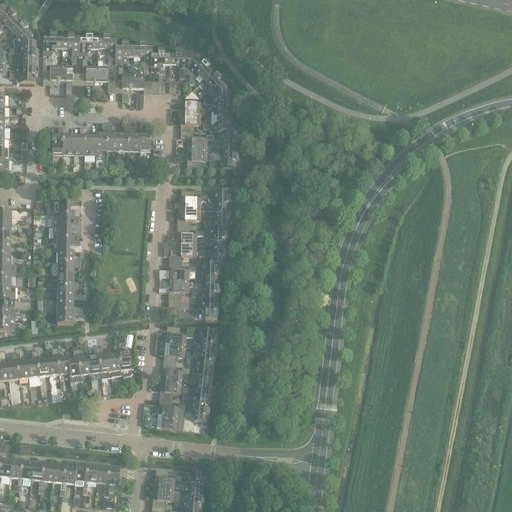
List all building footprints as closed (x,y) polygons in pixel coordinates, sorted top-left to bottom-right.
[(1,11),(0,10),(0,27),(1,26),(2,27),(4,27),(5,26),(10,32),(18,24),(14,19),(16,18),(12,14),(10,15),(4,8),(1,11)] [(18,24),(10,32),(15,37),(14,38),(14,40),(15,41),(12,44),(17,49),(31,43),(30,42),(33,39),(27,32),(28,30),(24,26),(22,28),(18,24)] [(43,39),(43,45),(43,58),(51,58),(51,54),(53,54),(54,53),(54,51),(62,51),(62,40),(56,40),(56,37),(50,37),(50,39),(43,39)] [(68,40),(62,40),(62,51),(69,52),(69,53),(71,54),(72,54),(72,65),(76,66),(76,59),(80,59),(80,40),(73,40),(74,37),(68,37),(68,40)] [(86,40),(80,40),(80,59),(87,59),(87,55),(89,55),(90,53),(90,52),(98,52),(98,40),(92,40),(92,38),(86,38),(86,40)] [(104,40),(98,40),(98,52),(105,52),(105,53),(107,55),(108,55),(108,66),(112,66),(112,59),(115,59),(116,48),(116,41),(109,40),(109,38),(104,38),(104,40)] [(31,43),(17,49),(17,52),(10,52),(10,56),(21,56),(21,57),(23,59),(24,59),(24,66),(35,67),(36,61),(38,61),(38,55),(36,55),(36,45),(32,45),(31,43)] [(122,48),(116,48),(115,59),(115,67),(123,67),(123,62),(124,62),(126,61),(126,60),(134,60),(134,48),(128,48),(128,45),(122,45),(122,48)] [(139,48),(134,48),(134,60),(141,60),(141,61),(143,63),(144,63),(144,74),(148,74),(148,67),(151,67),(152,55),(152,48),(145,48),(145,46),(139,46),(139,48)] [(158,56),(152,55),(151,67),(151,74),(159,74),(159,70),(160,70),(162,69),(162,67),(169,67),(170,56),(164,56),(164,53),(158,53),(158,56)] [(175,56),(170,56),(169,67),(177,68),(177,69),(178,70),(180,70),(180,81),(184,82),(184,75),(187,75),(193,61),(191,60),(191,56),(181,56),(181,53),(175,53),(175,56)] [(194,61),(193,61),(187,75),(191,80),(194,77),(195,78),(197,78),(198,77),(204,82),(212,74),(208,70),(210,68),(206,64),(204,66),(197,59),(194,61)] [(35,67),(24,66),(24,74),(22,74),(21,75),(21,77),(10,77),(10,81),(16,81),(16,85),(35,85),(35,79),(38,78),(38,72),(35,72),(35,67)] [(73,69),(51,68),(50,68),(50,69),(50,88),(58,88),(58,84),(72,84),(73,69)] [(109,69),(87,69),(86,69),(86,88),(94,89),(94,84),(108,85),(109,69)] [(212,74),(204,82),(209,88),(208,89),(208,91),(209,92),(206,95),(210,100),(225,94),(224,92),(227,90),(220,82),(222,81),(218,77),(216,78),(212,74)] [(144,77),(123,77),(122,77),(122,96),(130,96),(130,92),(144,92),(144,77)] [(225,94),(210,100),(210,102),(204,102),(204,106),(215,107),(215,108),(216,109),(217,109),(217,117),(229,117),(229,111),(232,111),(232,106),(229,106),(229,96),(225,96),(225,94)] [(200,106),(181,105),(181,113),(185,113),(185,128),(200,128),(200,106)] [(229,117),(217,117),(217,125),(216,125),(215,126),(214,127),(203,127),(203,132),(210,132),(210,135),(217,135),(229,135),(229,129),(231,129),(231,123),(229,123),(229,117)] [(103,136),(96,136),(96,141),(96,153),(107,154),(107,126),(102,126),(102,132),(103,132),(103,136)] [(112,127),(107,126),(107,154),(118,154),(118,137),(112,137),(112,132),(112,127)] [(124,137),(118,137),(118,154),(128,154),(129,127),(124,127),(124,132),(124,137)] [(134,127),(129,127),(128,154),(139,154),(140,137),(133,137),(133,133),(134,133),(134,127)] [(146,137),(140,137),(139,154),(151,155),(151,127),(146,127),(146,133),(146,137)] [(52,158),(63,158),(63,130),(58,130),(58,136),(59,136),(59,140),(52,140),(52,158)] [(68,131),(63,130),(63,158),(74,158),(74,141),(68,141),(68,136),(68,131)] [(80,141),(74,141),(74,158),(84,158),(85,131),(80,131),(80,136),(81,136),(80,141)] [(90,131),(85,131),(84,158),(96,158),(96,153),(96,141),(89,141),(89,137),(90,137),(90,131)] [(217,135),(217,143),(222,143),(222,144),(223,146),(224,146),(224,153),(236,153),(236,148),(238,148),(238,142),(236,142),(236,135),(229,135),(217,135)] [(207,142),(193,142),(188,141),(188,149),(192,150),(192,164),(207,164),(207,143),(207,142)] [(0,151),(0,162),(9,163),(9,152),(4,151),(4,152),(0,151)] [(236,153),(224,153),(224,161),(223,161),(221,162),(221,164),(210,163),(210,168),(217,168),(217,171),(235,172),(236,165),(238,165),(238,159),(236,159),(236,153)] [(9,163),(0,162),(0,174),(8,174),(9,163)] [(230,195),(211,194),(211,202),(215,203),(215,204),(216,205),(218,205),(218,213),(229,213),(229,207),(232,207),(232,202),(230,201),(230,195)] [(200,202),(181,201),(181,209),(185,209),(185,223),(200,224),(201,202),(200,202)] [(54,205),(54,218),(80,218),(80,213),(74,213),(70,213),(70,205),(54,205)] [(0,224),(11,225),(11,213),(0,213),(0,224)] [(229,213),(218,213),(217,221),(216,221),(215,222),(215,223),(204,223),(203,227),(210,228),(210,230),(210,231),(226,231),(225,231),(229,231),(229,225),(232,225),(232,219),(229,219),(229,213)] [(80,218),(54,218),(53,230),(70,230),(70,222),(74,222),(74,223),(80,223),(80,218)] [(11,225),(0,224),(0,235),(11,236),(11,225)] [(70,230),(53,230),(50,229),(50,242),(53,242),(79,242),(79,237),(74,237),(69,237),(70,230)] [(210,231),(210,230),(207,230),(206,238),(211,238),(211,240),(212,241),(214,241),(213,249),(225,249),(225,243),(228,243),(228,237),(225,237),(225,231),(226,231),(210,231)] [(11,236),(0,235),(0,246),(11,246),(11,236)] [(196,237),(177,237),(177,245),(181,245),(181,259),(196,260),(197,238),(197,237),(196,237)] [(79,242),(53,242),(53,254),(58,254),(69,254),(69,246),(74,246),(74,247),(79,247),(79,242)] [(11,246),(0,246),(0,257),(11,257),(11,246)] [(225,249),(213,249),(213,257),(212,257),(211,258),(211,259),(199,259),(199,263),(206,264),(206,266),(206,267),(218,267),(225,267),(225,261),(227,261),(228,255),(225,255),(225,249)] [(58,254),(58,266),(84,267),(84,262),(78,261),(78,262),(74,262),(74,254),(69,254),(58,254)] [(11,257),(0,257),(0,268),(10,268),(11,257)] [(84,267),(58,266),(58,278),(74,278),(74,271),(78,271),(78,272),(84,272),(84,267)] [(206,267),(206,266),(199,267),(199,274),(203,274),(203,276),(205,277),(206,277),(206,285),(217,285),(218,279),(220,279),(220,273),(218,273),(218,267),(206,267)] [(0,268),(0,279),(15,280),(15,268),(10,268),(0,268)] [(188,273),(169,273),(169,281),(173,281),(173,295),(188,296),(189,274),(189,273),(188,273)] [(74,278),(58,278),(57,290),(83,291),(84,286),(78,285),(78,286),(74,286),(74,278)] [(15,280),(0,279),(0,290),(15,290),(15,280)] [(217,285),(206,285),(206,292),(204,292),(203,294),(203,295),(192,295),(192,299),(198,299),(198,303),(217,303),(217,297),(220,297),(220,291),(217,291),(217,285)] [(15,290),(0,290),(0,300),(15,301),(15,290)] [(83,291),(57,290),(57,302),(73,302),(73,295),(78,295),(78,296),(83,296),(83,291)] [(15,301),(0,300),(0,311),(15,312),(15,301)] [(73,302),(57,302),(57,314),(83,315),(83,310),(78,310),(73,310),(73,302)] [(217,303),(198,303),(198,310),(203,310),(203,312),(204,313),(205,313),(205,321),(217,321),(217,315),(219,315),(219,309),(217,309),(217,303)] [(15,312),(0,311),(0,322),(15,323),(15,312)] [(83,315),(57,314),(57,327),(73,327),(73,319),(77,319),(77,320),(83,320),(83,315)] [(14,334),(15,323),(0,322),(0,333),(6,334),(14,334)] [(216,335),(197,333),(196,341),(200,341),(200,343),(201,344),(203,344),(202,352),(214,353),(214,347),(217,348),(217,342),(215,342),(216,335)] [(186,339),(167,337),(166,345),(164,359),(184,361),(186,340),(186,339)] [(125,339),(117,340),(118,347),(122,347),(123,347),(125,344),(125,339)] [(122,379),(118,347),(113,348),(115,357),(109,358),(112,380),(122,379)] [(132,372),(130,355),(123,356),(122,347),(118,347),(122,379),(122,380),(130,379),(132,376),(132,372)] [(112,380),(109,358),(103,358),(102,349),(98,350),(101,376),(102,382),(112,381),(112,380)] [(94,359),(89,360),(91,377),(101,376),(98,350),(93,350),(94,359)] [(53,361),(47,361),(49,379),(59,377),(56,351),(52,352),(53,361)] [(61,351),(56,351),(59,377),(69,376),(70,376),(68,363),(68,359),(62,360),(61,351)] [(81,378),(77,352),(73,353),(74,362),(68,363),(70,376),(69,376),(71,386),(81,384),(80,379),(81,378)] [(82,352),(77,352),(81,378),(91,377),(89,360),(83,361),(82,352)] [(214,353),(202,352),(201,359),(200,359),(198,360),(198,362),(187,361),(187,365),(193,366),(193,369),(212,371),(212,365),(215,365),(215,359),(213,359),(214,353)] [(40,353),(36,354),(39,380),(49,379),(47,361),(41,362),(40,353)] [(33,363),(27,364),(29,381),(39,380),(36,354),(32,354),(33,363)] [(12,366),(7,366),(9,384),(19,382),(16,356),(11,357),(12,366)] [(20,356),(16,356),(19,382),(29,381),(27,364),(21,365),(20,356)] [(0,359),(0,384),(9,384),(7,366),(1,367),(0,359)] [(212,371),(193,369),(192,377),(196,377),(196,378),(198,380),(199,380),(198,388),(210,389),(210,383),(213,384),(213,378),(211,377),(212,371)] [(182,375),(175,374),(163,373),(162,381),(160,395),(180,397),(182,376),(182,375)] [(210,389),(198,388),(197,395),(196,395),(194,396),(194,398),(183,396),(183,401),(189,402),(189,405),(208,407),(208,400),(211,401),(211,395),(209,395),(210,389)] [(208,407),(189,405),(188,412),(192,413),(192,414),(194,416),(195,416),(194,424),(206,425),(206,419),(209,419),(209,413),(207,413),(208,407)] [(178,410),(159,408),(157,431),(176,433),(178,411),(178,410)] [(12,463),(1,462),(0,471),(0,485),(1,486),(1,480),(10,481),(12,463)] [(22,465),(12,463),(10,481),(18,482),(21,482),(22,465)] [(33,466),(22,465),(21,482),(18,482),(18,488),(22,488),(23,482),(31,483),(33,466)] [(44,467),(33,466),(31,483),(40,484),(42,484),(44,467)] [(55,468),(44,467),(42,484),(40,484),(39,490),(44,491),(44,484),(53,485),(55,468)] [(88,468),(76,467),(76,470),(75,484),(84,485),(86,485),(88,468)] [(65,469),(55,468),(53,485),(61,486),(64,486),(65,469)] [(98,469),(88,468),(86,485),(84,485),(83,491),(88,492),(88,485),(97,486),(98,469)] [(76,470),(65,469),(64,486),(61,486),(61,492),(65,493),(66,487),(75,488),(75,484),(76,470)] [(109,470),(98,469),(97,486),(105,487),(107,487),(109,470)] [(120,471),(109,470),(107,487),(105,487),(105,493),(109,494),(110,488),(119,489),(120,471)] [(204,478),(185,476),(184,484),(189,484),(189,486),(190,487),(191,487),(191,495),(202,496),(203,490),(205,491),(206,485),(203,485),(204,478)] [(174,482),(155,480),(155,488),(159,489),(157,503),(173,504),(175,483),(175,482),(174,482)] [(202,496),(191,495),(190,502),(189,502),(187,504),(187,505),(176,504),(175,508),(182,509),(181,511),(200,511),(201,508),(204,508),(204,502),(202,502),(202,496)]
